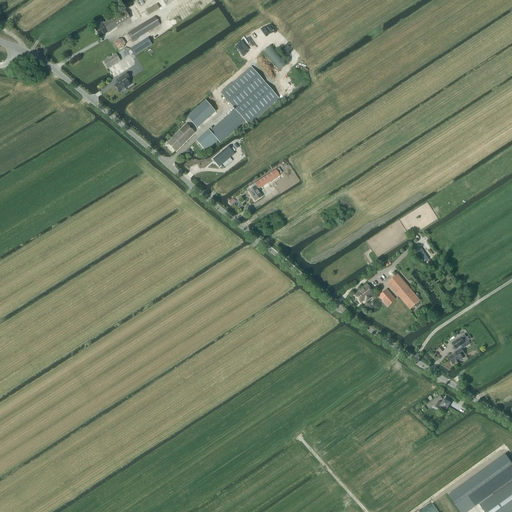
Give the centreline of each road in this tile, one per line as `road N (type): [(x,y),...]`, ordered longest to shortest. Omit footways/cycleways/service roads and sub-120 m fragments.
road 1 (unclassified): [(511,421),(354,320),(44,62),(15,47)]
road 2 (track): [(413,360),(433,331),(511,281)]
